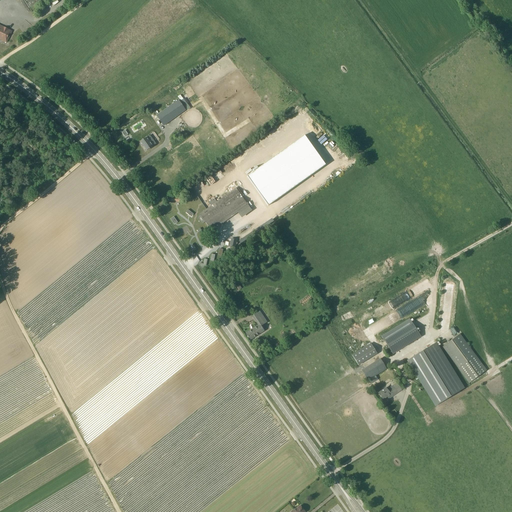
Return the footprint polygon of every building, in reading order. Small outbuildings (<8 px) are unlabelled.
[(0,25),(0,39),(6,42),(11,31),(0,25)] [(160,114),(157,116),(164,125),(185,110),(178,100),(160,113),(160,114)] [(150,135),(140,142),(146,151),(156,143),(150,135)] [(303,137),(245,177),(266,207),(324,167),(303,137)] [(242,197),(251,191),(244,182),(217,202),(210,206),(199,214),(212,231),(238,212),(241,218),(251,210),(242,197)] [(263,230),(274,224),(272,220),(261,226),(263,230)] [(212,254),(204,257),(206,260),(199,263),(201,270),(209,267),(208,262),(214,260),(212,254)] [(190,259),(194,265),(200,262),(196,255),(190,259)] [(259,311),(252,316),(258,325),(245,334),(250,340),(264,331),(261,326),(267,322),(259,311)] [(420,336),(410,319),(382,337),(392,354),(420,336)] [(460,334),(443,347),(469,383),(486,371),(460,334)] [(370,343),(352,355),(358,365),(377,354),(370,343)] [(457,376),(457,375),(453,369),(436,343),(427,349),(426,349),(425,350),(420,353),(407,361),(413,372),(416,375),(418,379),(435,407),(465,388),(457,376)] [(387,369),(380,359),(361,370),(368,381),(387,369)] [(396,384),(387,390),(386,388),(378,393),(383,400),(389,395),(391,397),(400,390),(396,384)]
